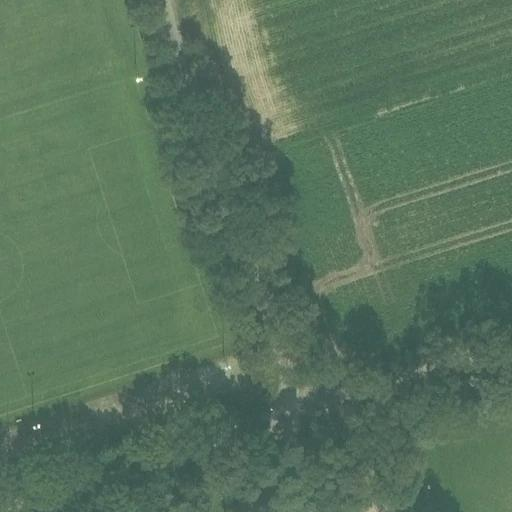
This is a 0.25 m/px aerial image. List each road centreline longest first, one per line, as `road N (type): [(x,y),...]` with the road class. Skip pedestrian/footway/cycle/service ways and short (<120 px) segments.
road 1 (residential): [(307,412),(184,76),(165,0)]
road 2 (residential): [(0,509),(307,412)]
road 3 (residential): [(307,412),(511,346)]
